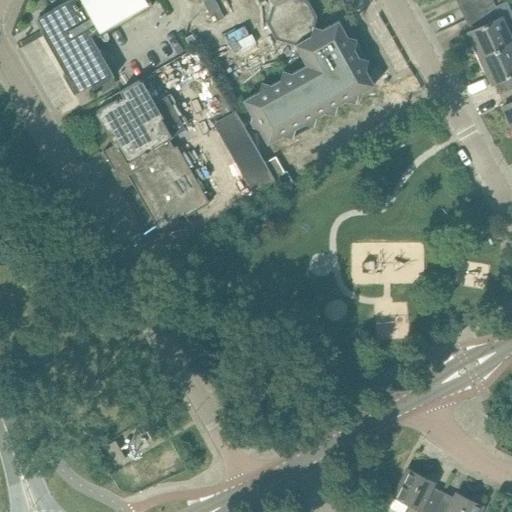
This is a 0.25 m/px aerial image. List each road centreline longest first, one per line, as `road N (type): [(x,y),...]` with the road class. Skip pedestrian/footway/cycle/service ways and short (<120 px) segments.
road 1 (residential): [(251,491),(0,37)]
road 2 (residential): [(511,218),(392,0)]
road 3 (unclassified): [(251,491),(418,395)]
road 4 (residential): [(511,474),(443,433),(418,395)]
